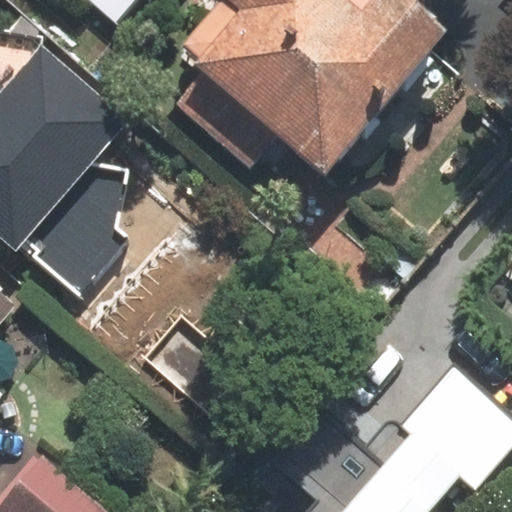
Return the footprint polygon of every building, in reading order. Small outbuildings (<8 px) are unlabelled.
[(66,0),(116,44),(155,0),(66,0)] [(304,195),(434,38),(387,0),(362,0),(356,8),(346,0),(185,0),(183,3),(201,17),(156,71),(180,90),(155,121),(234,185),(257,157),(304,195)] [(0,265),(116,133),(31,58),(0,93),(0,265)] [(0,326),(10,316),(0,307),(0,326)] [(511,414),(503,425),(511,433),(511,414)] [(98,511),(39,463),(0,509),(0,511),(98,511)]
